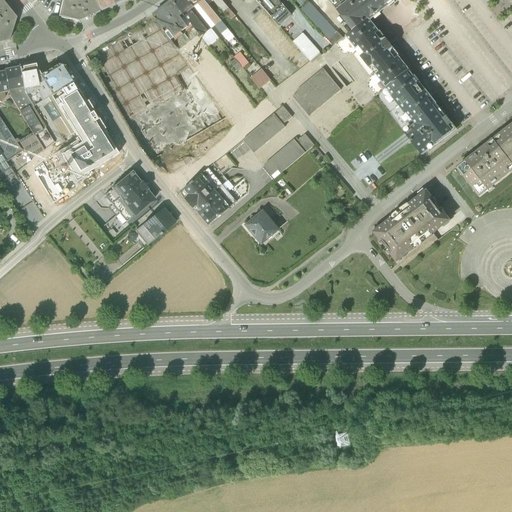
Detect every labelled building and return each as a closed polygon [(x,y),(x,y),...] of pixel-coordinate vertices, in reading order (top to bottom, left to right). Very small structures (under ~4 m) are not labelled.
[(0,0),(0,42),(8,41),(16,18),(0,0)] [(94,0),(62,0),(59,16),(78,21),(99,11),(94,0)] [(94,0),(99,11),(113,4),(110,0),(94,0)] [(191,25),(201,37),(211,29),(187,0),(173,0),(173,1),(191,25)] [(229,44),(236,38),(208,5),(203,0),(187,0),(211,29),(214,26),(229,44)] [(221,0),(203,0),(208,5),(213,1),(222,13),(223,12),(230,20),(235,16),(228,8),(221,0)] [(254,0),(271,18),(284,7),(277,0),(254,0)] [(327,0),(335,11),(349,0),(327,0)] [(349,0),(335,11),(352,31),(369,19),(370,20),(387,6),(395,0),(349,0)] [(191,25),(173,1),(166,5),(167,7),(163,9),(181,33),(191,25)] [(333,46),(342,38),(337,32),(336,32),(308,2),(300,10),(328,40),(328,41),(333,46)] [(158,11),(152,16),(171,40),(181,33),(163,9),(160,12),(158,11)] [(375,75),(385,87),(408,70),(407,67),(398,56),(399,55),(370,20),(369,19),(352,31),(345,36),(355,49),(355,50),(375,76),(375,75)] [(211,29),(201,37),(208,46),(218,38),(211,29)] [(321,55),(303,33),(293,42),(307,58),(311,63),(321,55)] [(248,63),(239,52),(234,57),(235,59),(241,67),(242,68),(248,63)] [(302,53),(298,57),(302,63),(307,58),(302,53)] [(235,59),(230,63),(237,71),(241,67),(235,59)] [(353,82),(338,63),(331,68),(346,87),(353,82)] [(39,76),(51,96),(73,82),(63,66),(58,65),(39,76)] [(54,143),(56,144),(74,133),(39,76),(40,75),(35,67),(28,68),(28,66),(27,66),(18,68),(24,93),(54,143)] [(32,133),(43,151),(54,143),(24,93),(18,68),(4,71),(8,92),(9,97),(32,133)] [(270,80),(261,69),(250,78),(259,89),(270,80)] [(292,97),(309,117),(340,90),(323,69),(296,90),(297,92),(292,97)] [(406,114),(412,122),(435,104),(408,70),(385,87),(391,96),(391,97),(405,115),(406,114)] [(1,71),(0,71),(0,101),(2,101),(4,97),(4,93),(8,92),(4,72),(2,72),(1,71)] [(454,129),(435,104),(412,122),(414,124),(410,127),(409,126),(404,130),(405,131),(404,132),(421,155),(454,129)] [(291,117),(283,106),(243,140),(254,153),(285,128),(283,124),(291,117)] [(0,153),(1,155),(6,162),(22,151),(0,119),(0,153)] [(511,124),(493,139),(511,163),(511,124)] [(29,159),(43,151),(32,133),(18,141),(29,159)] [(274,179),(314,145),(305,135),(298,140),(296,138),(294,140),(264,165),(272,175),(271,176),(274,179)] [(479,197),(511,171),(511,163),(493,139),(457,168),(456,168),(479,197)] [(327,161),(315,147),(310,152),(322,166),(327,161)] [(0,156),(1,155),(0,153),(0,166),(4,172),(9,168),(0,156)] [(194,209),(222,185),(208,169),(180,192),(182,194),(181,194),(185,198),(194,209)] [(153,199),(131,173),(104,195),(119,214),(115,217),(121,225),(125,222),(126,222),(153,199)] [(210,224),(236,202),(228,192),(234,188),(228,180),(222,185),(194,209),(207,224),(210,224)] [(432,234),(449,222),(426,192),(409,205),(432,234)] [(450,196),(443,200),(453,215),(460,210),(450,196)] [(425,242),(432,235),(432,234),(409,205),(400,212),(391,219),(414,249),(422,244),(421,241),(422,240),(423,239),(425,242)] [(135,231),(147,246),(174,223),(162,209),(135,231)] [(261,244),(278,230),(263,212),(247,226),(261,244)] [(396,261),(414,249),(391,219),(374,232),(396,261)]
